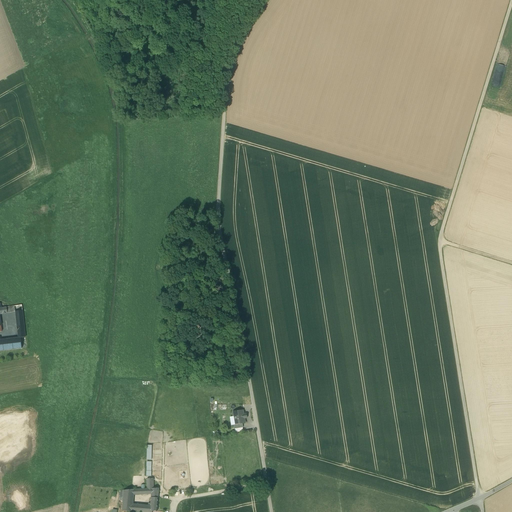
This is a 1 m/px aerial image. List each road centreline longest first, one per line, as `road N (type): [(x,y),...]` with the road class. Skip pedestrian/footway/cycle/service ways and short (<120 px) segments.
road 1 (unclassified): [(271,511),(217,214),(230,56),(264,0)]
road 2 (track): [(479,499),(438,240),(511,0)]
